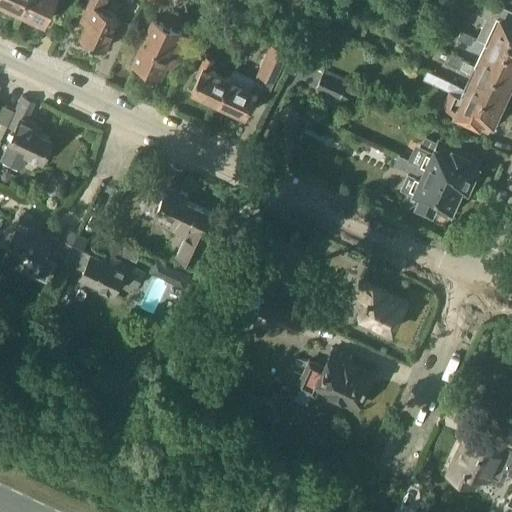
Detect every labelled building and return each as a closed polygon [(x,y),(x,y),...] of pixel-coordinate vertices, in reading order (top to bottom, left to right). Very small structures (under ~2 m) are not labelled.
[(27,0),(0,0),(23,11),(27,0)] [(27,0),(23,11),(45,21),(55,0),(27,0)] [(81,38),(104,49),(119,16),(103,9),(107,0),(92,0),(83,21),(88,23),(81,38)] [(235,0),(234,3),(235,3),(244,7),(253,12),(262,16),(271,20),(280,1),(278,0),(235,0)] [(288,0),(284,10),(304,20),(313,0),(288,0)] [(428,14),(432,5),(420,0),(419,0),(415,8),(428,14)] [(511,52),(511,8),(493,0),(481,0),(476,11),(487,16),(477,37),(487,41),(511,52)] [(228,25),(232,15),(211,6),(206,18),(219,24),(220,21),(228,25)] [(133,62),(160,75),(166,63),(178,69),(194,36),(155,17),(133,62)] [(243,28),(252,32),(257,21),(248,17),(243,28)] [(260,36),(264,24),(257,21),(252,32),(260,36)] [(458,38),(471,44),(475,36),(462,29),(458,38)] [(231,79),(220,102),(234,109),(233,112),(241,115),(242,113),(246,114),(252,102),(254,102),(263,84),(271,88),(275,80),(276,80),(290,50),(271,41),(257,72),(258,72),(255,79),(248,76),(244,85),(231,79)] [(477,64),(511,80),(511,52),(487,41),(477,64)] [(451,53),(447,61),(461,68),(465,59),(451,53)] [(220,102),(231,79),(210,69),(214,60),(206,55),(198,70),(201,71),(192,89),(196,91),(195,94),(203,98),(204,95),(220,102)] [(306,61),(295,56),(290,67),(301,71),(306,61)] [(466,87),(502,104),(511,82),(511,80),(477,64),(476,65),(473,73),(466,87)] [(317,86),(339,95),(347,79),(324,69),(317,86)] [(434,83),(447,89),(451,81),(438,75),(434,83)] [(502,104),(466,87),(462,96),(449,90),(441,107),(491,129),(502,104)] [(23,95),(8,126),(14,128),(8,141),(10,142),(6,149),(25,158),(26,155),(42,163),(53,138),(39,132),(41,125),(27,119),(35,100),(23,95)] [(293,106),(283,127),(296,132),(306,110),(293,106)] [(426,166),(425,168),(460,183),(459,184),(463,186),(468,188),(470,185),(473,183),(477,177),(475,172),(479,162),(468,156),(469,155),(453,148),(453,149),(426,137),(422,146),(433,151),(432,153),(427,151),(421,163),(426,166)] [(460,183),(425,168),(426,166),(399,154),(394,164),(409,171),(408,172),(415,176),(410,188),(415,190),(415,191),(422,194),(419,201),(434,208),(437,201),(453,208),(457,207),(461,199),(458,195),(463,186),(459,184),(460,183)] [(183,169),(170,163),(158,190),(164,192),(156,209),(158,210),(153,219),(172,228),(174,223),(189,230),(178,253),(198,262),(212,230),(208,228),(215,213),(186,200),(189,194),(174,187),(183,169)] [(67,257),(77,234),(66,229),(62,239),(53,235),(53,234),(35,226),(38,220),(23,213),(9,243),(12,244),(12,248),(20,252),(23,249),(40,257),(32,274),(47,281),(57,259),(55,258),(57,252),(67,257)] [(250,243),(260,248),(265,237),(255,232),(250,243)] [(77,234),(67,257),(77,261),(78,260),(87,264),(81,277),(100,286),(100,289),(108,293),(110,290),(114,292),(121,278),(138,286),(146,269),(113,254),(110,261),(92,252),(92,253),(83,249),(88,239),(77,234)] [(236,266),(245,271),(253,253),(244,249),(236,266)] [(153,260),(149,271),(178,283),(183,270),(155,257),(153,260)] [(268,278),(250,269),(243,284),(261,292),(268,278)] [(368,299),(359,317),(372,323),(374,320),(393,329),(406,300),(363,280),(357,293),(368,299)] [(302,312),(269,299),(231,283),(218,310),(253,326),(258,314),(299,333),(307,314),(302,312)] [(47,322),(61,315),(58,309),(72,302),(65,288),(37,302),(47,322)] [(332,352),(325,367),(309,360),(298,386),(314,393),(318,386),(358,404),(373,371),(346,359),(350,353),(334,347),(332,352)] [(495,443),(472,433),(467,444),(464,442),(450,473),(472,483),(477,471),(487,475),(487,474),(498,479),(509,455),(511,456),(511,432),(501,428),(496,439),(495,443)]
